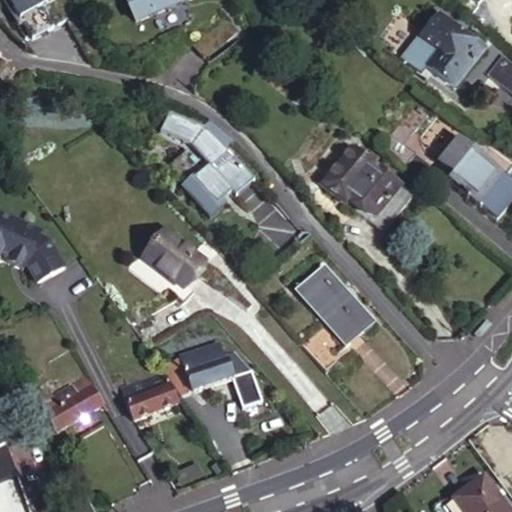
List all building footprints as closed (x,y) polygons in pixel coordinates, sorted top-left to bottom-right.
[(17,0),(35,31),(57,18),(46,0),(17,0)] [(125,0),(136,22),(184,0),(125,0)] [(207,12),(186,31),(198,44),(218,25),(207,12)] [(447,44),(460,29),(444,15),(431,31),(447,44)] [(486,51),(460,29),(447,44),(441,51),(436,47),(424,61),(456,88),(486,51)] [(511,69),(488,97),(511,118),(511,69)] [(306,80),(302,77),(295,85),(299,88),(306,80)] [(317,90),(306,80),(299,88),(310,98),(317,90)] [(425,144),(388,113),(376,127),(412,158),(425,144)] [(480,201),(511,163),(511,158),(495,144),(487,154),(464,134),(442,159),(450,166),(445,172),(480,201)] [(346,190),(373,161),(349,140),(318,176),(341,196),(346,190)] [(403,187),(373,161),(346,190),(377,217),(403,187)] [(211,164),(198,175),(224,204),(234,195),(236,193),(211,164)] [(253,180),(249,183),(236,193),(234,195),(238,200),(256,185),(253,180)] [(346,190),(341,196),(384,233),(415,197),(403,187),(377,217),(346,190)] [(271,197),(249,213),(261,230),(245,241),(262,265),(300,238),(271,197)] [(162,227),(157,234),(169,248),(152,264),(181,284),(195,264),(189,258),(194,250),(162,227)] [(39,274),(48,288),(73,270),(55,244),(44,242),(45,239),(0,229),(0,273),(12,275),(13,269),(19,270),(39,274)] [(169,248),(157,234),(142,256),(152,264),(169,248)] [(201,256),(194,250),(189,258),(195,264),(201,256)] [(346,346),(377,319),(326,263),(296,291),(346,346)] [(18,277),(38,280),(39,274),(19,270),(18,277)] [(49,290),(75,273),(73,270),(48,288),(49,290)] [(222,358),(217,346),(179,359),(191,395),(230,381),(235,393),(251,387),(238,352),(222,358)] [(179,359),(165,363),(174,391),(180,399),(191,395),(179,359)] [(127,403),(134,422),(178,405),(170,387),(171,386),(163,374),(123,387),(127,403)] [(56,431),(103,403),(87,376),(86,375),(54,394),(49,393),(38,399),(56,431)] [(510,511),(484,476),(440,510),(441,511),(510,511)] [(71,496),(79,511),(94,511),(83,490),(71,496)]
